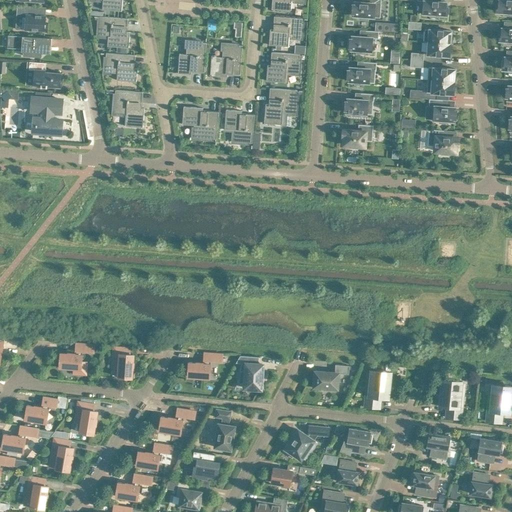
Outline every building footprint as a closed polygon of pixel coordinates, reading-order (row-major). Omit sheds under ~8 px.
[(100,0),(100,9),(122,11),(122,0),(100,0)] [(304,2),(304,0),(272,0),(272,9),(291,10),(292,1),(304,2)] [(381,0),(367,0),(368,2),(354,1),(354,4),(352,4),(352,13),(353,13),(353,15),(359,16),(359,19),(368,20),(369,17),(375,17),(376,4),(381,4),(381,0)] [(417,0),(417,1),(424,1),(423,13),(430,14),(430,17),(439,18),(439,15),(447,15),(448,7),(446,7),(446,2),(438,1),(431,0),(430,0),(417,0)] [(511,0),(499,0),(499,4),(497,3),(497,12),(504,12),(504,15),(511,16),(511,0)] [(16,29),(28,30),(29,30),(29,32),(35,32),(36,30),(45,31),(46,16),(38,15),(38,6),(18,5),(17,17),(26,18),(25,29),(16,28),(16,29)] [(130,32),(126,31),(127,27),(128,27),(128,18),(100,16),(98,36),(108,36),(107,46),(129,48),(130,32)] [(301,38),(303,18),(274,16),(274,25),(275,25),(274,29),(270,29),(269,45),(288,46),(289,37),(301,38)] [(235,23),(234,29),(236,29),(236,37),(242,38),(243,23),(235,23)] [(500,32),(500,40),(507,41),(507,44),(511,44),(511,27),(510,28),(502,28),(502,32),(500,32)] [(424,42),(429,42),(451,43),(453,44),(453,36),(451,36),(451,31),(444,30),(438,29),(438,30),(425,29),(424,42)] [(379,31),(366,30),(365,37),(352,36),(351,39),(350,39),(349,47),(351,47),(351,50),(357,50),(357,53),(366,54),(366,51),(372,51),(373,38),(378,39),(379,31)] [(52,38),(8,35),(7,48),(24,49),(24,55),(23,55),(42,57),(42,56),(42,50),(49,50),(50,38),(52,38)] [(207,43),(187,41),(186,54),(180,54),(178,73),(191,74),(192,70),(196,71),(196,72),(204,72),(207,43)] [(450,56),(451,43),(429,42),(428,54),(436,55),(442,56),(442,55),(450,56)] [(222,57),(216,56),(211,56),(210,76),(227,77),(228,73),(232,73),(232,74),(241,75),(243,46),(223,44),(222,57)] [(299,74),(300,54),(272,52),(271,61),(272,61),(272,65),(268,65),(267,81),(286,82),(287,73),(299,74)] [(106,53),(105,72),(117,73),(117,80),(137,81),(138,68),(134,68),(134,64),(135,64),(136,55),(106,53)] [(503,61),(503,69),(510,70),(510,73),(511,73),(511,57),(505,57),(505,61),(503,61)] [(62,73),(50,72),(46,72),(46,70),(47,63),(30,62),(30,69),(35,69),(34,85),(41,86),(41,87),(47,87),(47,86),(61,87),(62,73)] [(377,63),(363,62),(363,68),(349,67),(349,70),(348,70),(347,78),(349,78),(348,81),(354,82),(354,85),(364,85),(364,82),(375,83),(377,63)] [(428,80),(455,82),(457,82),(457,74),(455,74),(455,69),(447,68),(442,68),(429,67),(428,80)] [(454,94),(455,82),(428,80),(427,92),(440,93),(440,94),(445,94),(446,94),(454,94)] [(296,114),(297,90),(270,88),(269,100),(270,100),(270,104),(266,104),(264,123),(282,124),(283,113),(296,114)] [(143,92),(116,90),(114,113),(126,114),(125,126),(143,127),(145,108),(141,108),(141,104),(142,104),(143,92)] [(374,94),(361,93),(361,99),(347,98),(347,101),(345,101),(345,109),(346,110),(346,112),(352,113),(352,116),(361,117),(361,114),(373,114),(374,94)] [(61,99),(35,97),(33,111),(40,111),(40,118),(38,118),(38,123),(36,123),(36,126),(37,126),(37,132),(60,133),(61,119),(53,119),(54,112),(60,113),(61,99)] [(455,121),(455,110),(456,107),(442,106),(443,100),(429,99),(429,106),(434,106),(433,119),(439,120),(439,123),(448,124),(449,121),(455,121)] [(250,113),(262,113),(262,104),(251,104),(250,113)] [(217,139),(219,112),(207,111),(207,112),(203,112),(203,108),(184,106),(182,124),(194,125),(193,137),(217,139)] [(253,143),(255,115),(246,114),(246,115),(242,115),(242,111),(226,109),(225,129),(234,129),(233,141),(253,143)] [(358,131),(344,129),(343,137),(344,137),(344,145),(350,145),(349,148),(359,149),(359,146),(365,146),(366,141),(372,141),(373,125),(359,124),(358,131)] [(430,129),(428,145),(435,146),(435,151),(441,151),(441,154),(450,155),(450,152),(456,153),(457,145),(458,145),(458,138),(444,137),(444,130),(430,129)] [(233,351),(233,343),(212,342),(212,350),(233,351)] [(95,345),(76,343),(75,354),(61,353),(60,367),(81,369),(83,351),(94,352),(95,345)] [(114,354),(113,367),(119,367),(118,377),(132,378),(134,355),(130,354),(130,347),(113,346),(113,354),(114,354)] [(204,363),(189,362),(188,377),(209,378),(211,361),(222,362),(223,354),(204,353),(204,363)] [(241,371),(239,383),(245,383),(245,388),(261,389),(263,379),(263,374),(263,364),(258,364),(258,357),(259,357),(240,355),(236,363),(242,363),(241,371)] [(315,371),(314,387),(323,387),(323,390),(331,391),(332,388),(338,389),(339,373),(349,374),(350,365),(336,364),(335,372),(315,371)] [(372,370),(372,371),(371,381),(368,381),(365,407),(380,408),(381,397),(389,398),(391,372),(372,370)] [(461,393),(462,383),(462,381),(442,380),(440,405),(448,406),(447,417),(461,419),(464,393),(461,393)] [(511,386),(493,385),(493,386),(492,396),(489,396),(487,421),(501,423),(502,412),(510,413),(511,396),(511,386)] [(57,407),(57,404),(58,399),(44,397),(42,407),(28,405),(25,419),(46,423),(49,406),(57,407)] [(94,410),(95,404),(78,401),(77,408),(78,408),(76,421),(81,422),(80,432),(94,434),(98,411),(94,410)] [(196,411),(178,408),(176,419),(162,416),(159,431),(181,434),(183,417),(195,419),(196,411)] [(219,423),(215,447),(231,449),(235,426),(229,425),(230,419),(231,411),(217,409),(215,417),(223,418),(222,424),(219,423)] [(301,459),(306,453),(309,448),(312,450),(318,442),(314,440),(318,435),(329,436),(329,427),(309,425),(308,434),(309,434),(308,436),(298,429),(293,437),(292,436),(289,440),(290,441),(285,448),(286,449),(284,451),(292,457),(294,454),(301,459)] [(4,434),(2,448),(23,452),(26,435),(37,437),(39,429),(21,426),(19,436),(4,434)] [(345,440),(341,451),(351,455),(351,451),(363,453),(364,444),(368,445),(369,442),(371,443),(373,434),(370,434),(371,431),(350,428),(348,441),(345,440)] [(42,431),(40,438),(46,440),(48,433),(42,431)] [(427,434),(425,443),(428,444),(427,446),(433,447),(432,456),(446,458),(450,436),(430,432),(429,435),(427,434)] [(54,445),(52,458),(57,459),(56,469),(70,471),(74,448),(70,447),(71,440),(54,437),(53,445),(54,445)] [(481,438),(477,460),(492,463),(493,454),(499,455),(500,452),(502,453),(504,444),(501,443),(502,441),(481,438)] [(40,450),(45,442),(41,439),(36,447),(40,450)] [(139,451),(136,465),(158,469),(160,452),(172,454),(173,446),(155,443),(153,454),(139,451)] [(33,451),(27,458),(31,461),(37,454),(33,451)] [(220,462),(214,462),(209,461),(210,454),(194,451),(193,459),(198,459),(196,466),(194,466),(193,477),(207,479),(207,476),(217,478),(220,462)] [(0,479),(3,464),(14,466),(15,459),(0,456),(0,479)] [(340,459),(337,481),(358,484),(360,472),(353,471),(355,462),(340,459)] [(317,469),(300,466),(299,472),(315,475),(317,469)] [(296,478),(297,471),(274,468),(273,473),(271,485),(272,482),(282,484),(281,487),(289,488),(291,478),(296,478)] [(414,472),(412,484),(419,485),(417,494),(435,497),(439,476),(414,472)] [(473,472),(470,493),(491,496),(493,484),(486,483),(488,474),(473,472)] [(153,477),(134,474),(133,485),(118,482),(116,496),(137,500),(140,483),(151,485),(153,477)] [(31,507),(45,509),(49,486),(45,485),(46,479),(29,476),(27,483),(29,483),(27,496),(32,497),(31,507)] [(178,481),(176,496),(181,497),(180,505),(201,508),(202,498),(200,498),(201,492),(189,490),(190,483),(178,481)] [(324,490),(320,511),(348,511),(349,506),(347,505),(347,503),(341,502),(343,493),(324,490)] [(440,494),(439,501),(446,503),(447,496),(440,494)] [(257,500),(255,511),(279,511),(280,511),(285,511),(288,499),(274,497),(273,503),(257,500)] [(400,504),(398,511),(422,511),(423,505),(403,502),(402,504),(400,504)]
